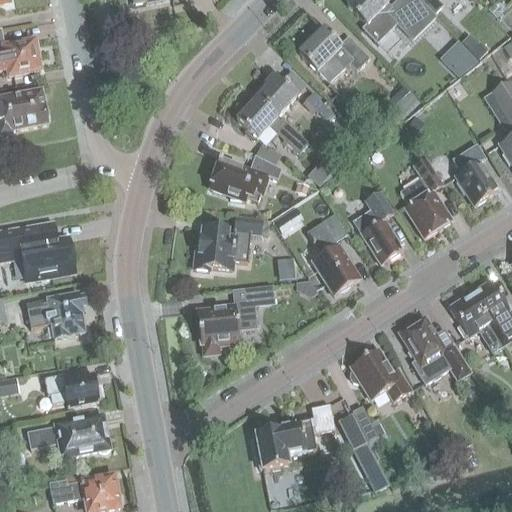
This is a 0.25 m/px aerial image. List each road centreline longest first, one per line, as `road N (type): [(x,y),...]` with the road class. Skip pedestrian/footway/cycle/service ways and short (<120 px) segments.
road 1 (residential): [(157,442),(511,228)]
road 2 (secondary): [(157,442),(125,260),(144,171)]
road 3 (secondary): [(144,171),(164,118),(271,0)]
road 4 (unclassified): [(104,171),(69,0)]
